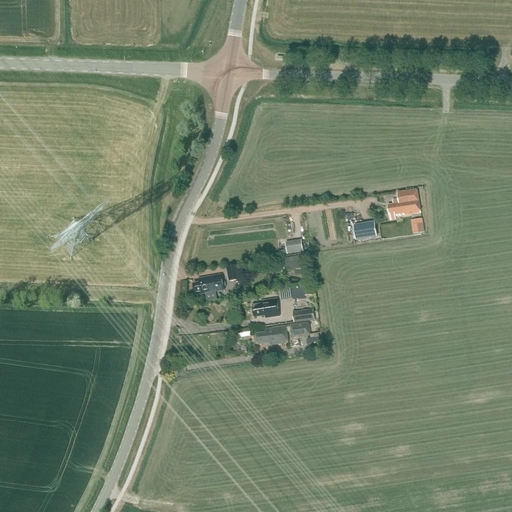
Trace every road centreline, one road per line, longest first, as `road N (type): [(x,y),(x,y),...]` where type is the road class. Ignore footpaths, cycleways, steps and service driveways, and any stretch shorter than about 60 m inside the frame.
road 1 (tertiary): [(96,511),(144,390),(172,238),(211,155),(229,71)]
road 2 (unclassified): [(511,82),(229,71)]
road 3 (tertiary): [(229,71),(0,64)]
road 4 (track): [(180,215),(202,222),(352,202),(365,213)]
